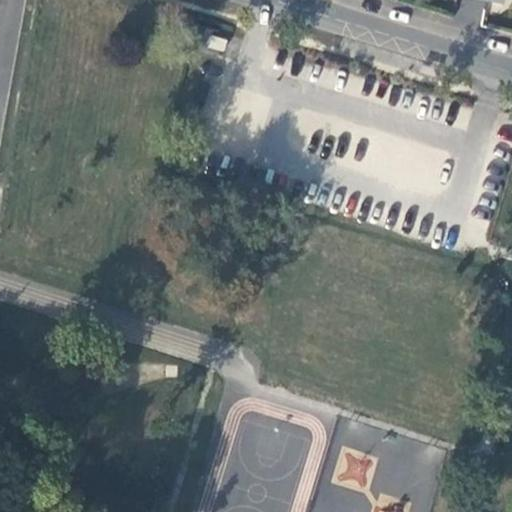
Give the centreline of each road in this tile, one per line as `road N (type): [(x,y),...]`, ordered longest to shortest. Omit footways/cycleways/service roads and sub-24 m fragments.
road 1 (tertiary): [(272,0),(511,71)]
road 2 (residential): [(234,362),(0,286)]
